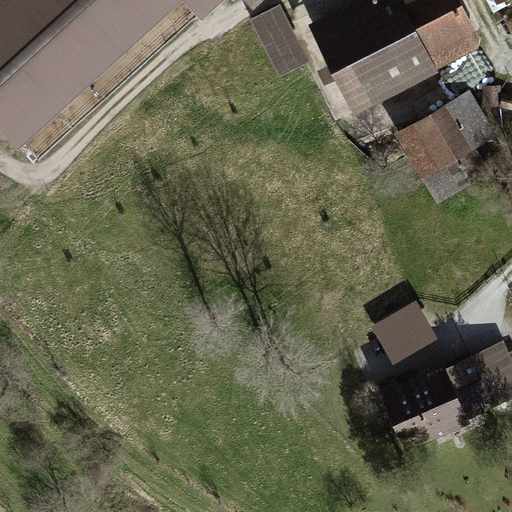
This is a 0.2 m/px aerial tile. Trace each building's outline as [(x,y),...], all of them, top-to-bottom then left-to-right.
[(182,0),(201,20),(222,0),(0,0),(0,130),(16,148),(179,0),(182,0)] [(350,0),(308,21),(353,112),(439,70),(437,68),(479,47),(480,38),(461,0),(350,0)] [(310,58),(279,1),(249,17),(279,74),(310,58)] [(482,84),(483,105),(499,105),(501,100),(501,84),(482,84)] [(469,88),(394,132),(437,204),(492,171),(477,146),(497,134),(469,88)] [(511,94),(503,92),(501,100),(499,105),(499,106),(511,109),(511,94)] [(416,302),(371,328),(394,367),(439,341),(416,302)] [(444,362),(378,391),(405,451),(470,422),(469,417),(511,398),(511,360),(503,340),(445,366),(444,362)]
